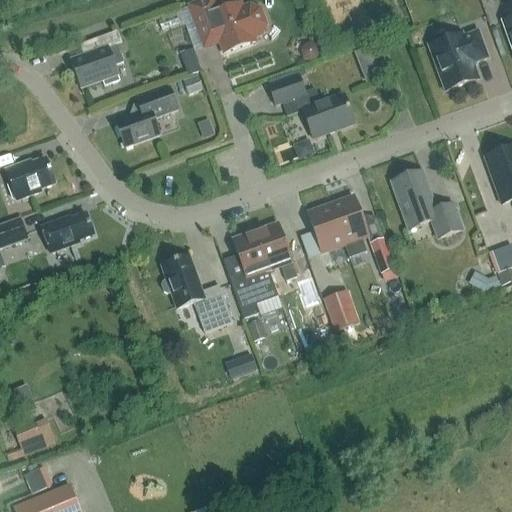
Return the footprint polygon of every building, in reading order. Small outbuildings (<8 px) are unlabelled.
[(242,8),(241,4),(218,12),(213,0),(205,0),(188,6),(197,31),(212,25),(223,54),(255,42),(254,39),(269,33),(257,2),(242,8)] [(511,18),(502,22),(511,49),(511,18)] [(99,53),(71,63),(83,95),(81,88),(102,80),(104,87),(119,82),(117,74),(114,68),(124,64),(117,46),(122,45),(117,32),(94,40),(99,53)] [(444,92),(478,80),(474,67),(476,63),(488,59),(478,32),(463,37),(462,35),(428,47),(444,92)] [(311,44),(304,46),(301,53),(303,60),(310,63),(317,61),(320,54),(318,47),(311,44)] [(354,54),(360,70),(377,63),(371,47),(354,54)] [(197,49),(183,51),(187,75),(200,73),(197,49)] [(203,92),(198,77),(182,82),(187,97),(203,92)] [(275,107),(305,96),(298,77),(268,88),(275,107)] [(140,114),(115,123),(125,149),(159,137),(153,120),(166,115),(178,111),(170,88),(135,101),(140,114)] [(313,140),(354,125),(343,95),(302,110),(313,140)] [(211,119),(199,123),(203,139),(215,136),(211,119)] [(511,148),(484,159),(501,206),(511,201),(511,148)] [(55,185),(45,159),(22,167),(21,165),(5,171),(17,202),(41,193),(40,191),(55,185)] [(436,211),(422,173),(391,184),(408,231),(431,222),(437,240),(462,231),(452,205),(436,211)] [(330,206),(344,246),(368,238),(353,198),(330,206)] [(344,246),(330,206),(307,214),(321,255),(344,246)] [(93,236),(86,215),(60,224),(59,221),(41,228),(50,254),(79,244),(78,242),(93,236)] [(0,250),(27,240),(19,220),(0,226),(0,268),(4,267),(0,255),(0,250)] [(255,234),(270,276),(282,272),(286,283),(297,279),(278,226),(255,234)] [(255,234),(232,242),(245,278),(230,283),(244,321),(260,315),(256,305),(278,297),(270,276),(255,234)] [(370,245),(381,275),(394,270),(383,240),(370,245)] [(166,282),(163,283),(161,286),(164,293),(167,295),(170,294),(176,310),(193,304),(204,334),(232,324),(219,287),(217,287),(218,289),(203,295),(189,257),(161,267),(166,282)] [(502,289),(511,285),(506,272),(497,276),(502,289)] [(496,278),(488,281),(475,274),(468,286),(487,296),(501,291),(496,278)] [(347,292),(324,301),(335,332),(359,324),(347,292)] [(303,308),(311,331),(327,325),(319,302),(303,308)] [(248,327),(254,343),(266,339),(260,322),(248,327)] [(339,350),(351,346),(347,333),(335,337),(339,350)] [(251,356),(235,362),(241,378),(257,372),(251,356)] [(17,412),(35,409),(31,387),(13,389),(17,412)] [(40,437),(35,425),(13,433),(18,446),(40,437)] [(33,495),(49,489),(41,469),(25,475),(33,495)] [(80,511),(69,486),(14,509),(15,511),(80,511)]
